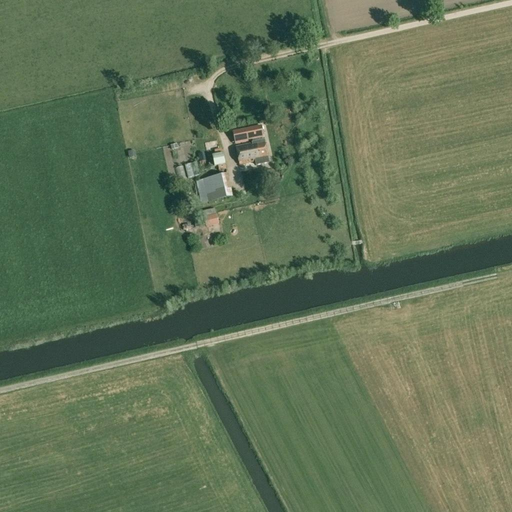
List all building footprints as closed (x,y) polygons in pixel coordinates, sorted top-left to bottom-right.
[(248,141),(264,138),(261,126),(232,132),(235,145),(249,143),(248,141)] [(240,166),(255,162),(256,166),(269,163),(265,141),(236,147),(240,166)] [(181,159),(193,158),(191,144),(179,145),(181,159)] [(215,166),(217,165),(218,171),(225,170),(221,150),(215,152),(216,155),(213,156),(215,166)] [(224,189),(221,176),(196,182),(202,205),(233,198),(230,188),(224,189)] [(219,224),(216,215),(204,217),(207,227),(219,224)]
